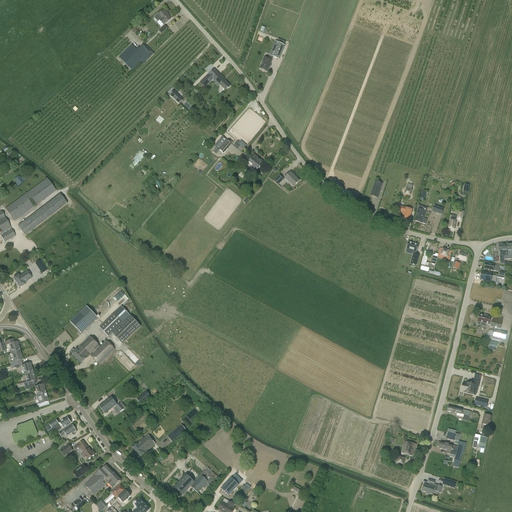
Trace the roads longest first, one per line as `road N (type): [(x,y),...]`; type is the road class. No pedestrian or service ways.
road 1 (unclassified): [(478,247),(408,232),(335,194),(175,0)]
road 2 (unclassified): [(408,511),(478,247)]
road 3 (tertiary): [(160,498),(104,442),(23,328)]
